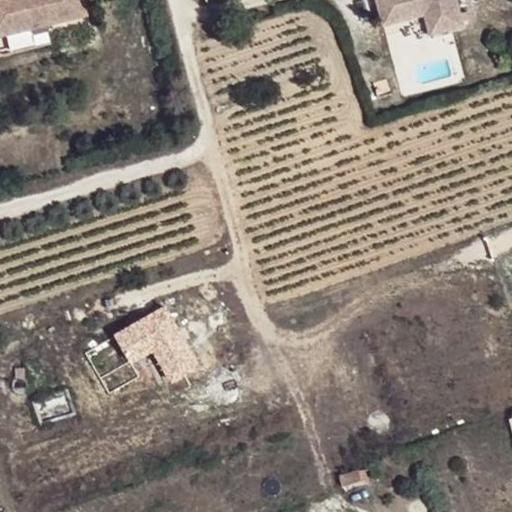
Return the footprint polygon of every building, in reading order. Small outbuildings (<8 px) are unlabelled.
[(0,0),(0,34),(30,27),(35,33),(49,31),(50,23),(87,14),(83,0),(0,0)] [(366,0),(364,1),(371,28),(388,23),(389,29),(414,23),(420,43),(453,34),(443,0),(366,0)] [(388,23),(371,28),(373,34),(389,29),(388,23)] [(164,307),(114,337),(134,369),(153,357),(171,386),(201,368),(164,307)] [(344,487),(368,479),(364,469),(341,477),(344,487)]
